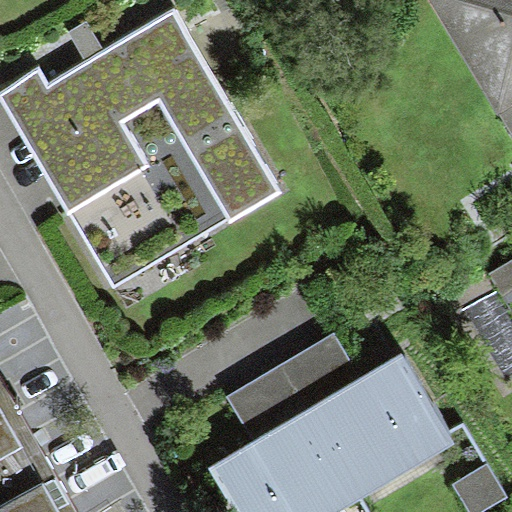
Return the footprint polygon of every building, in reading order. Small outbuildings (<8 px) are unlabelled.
[(511,0),(455,0),(435,12),(511,141),(511,0)] [(164,7),(0,100),(0,136),(101,311),(280,209),(164,7)] [(402,365),(210,475),(231,511),(360,511),(455,458),(402,365)] [(0,429),(0,461),(14,453),(0,429)] [(511,483),(498,458),(465,476),(482,507),(511,490),(511,483)] [(49,511),(35,489),(0,510),(0,511),(49,511)]
